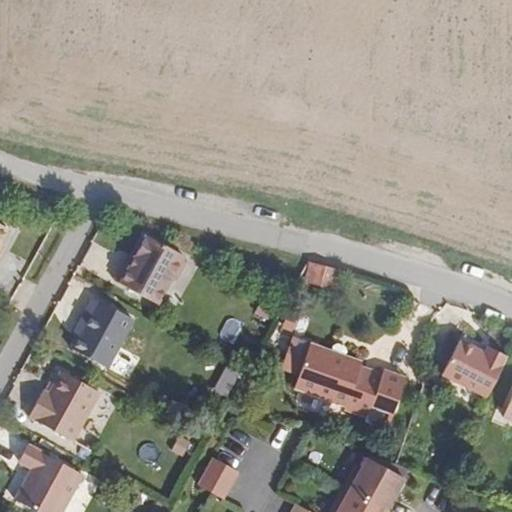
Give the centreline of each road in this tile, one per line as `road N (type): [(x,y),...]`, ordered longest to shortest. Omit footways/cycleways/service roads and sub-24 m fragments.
road 1 (residential): [(511,307),(96,194)]
road 2 (residential): [(96,194),(0,377)]
